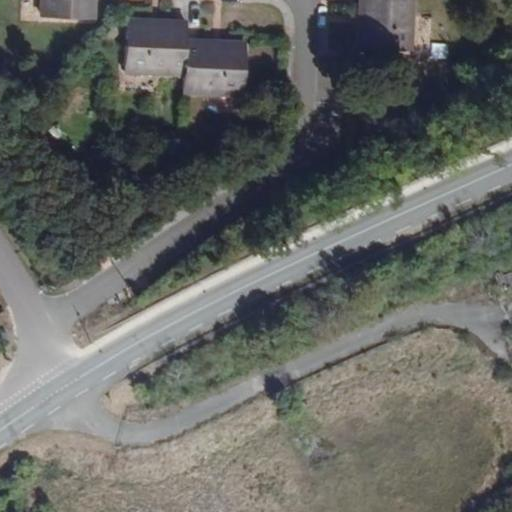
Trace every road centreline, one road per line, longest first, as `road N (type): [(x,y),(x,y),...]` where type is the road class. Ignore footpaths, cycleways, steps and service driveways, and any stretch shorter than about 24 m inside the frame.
road 1 (tertiary): [(511,160),(164,328),(59,391)]
road 2 (unclassified): [(59,391),(109,427),(134,433),(443,314),(505,313)]
